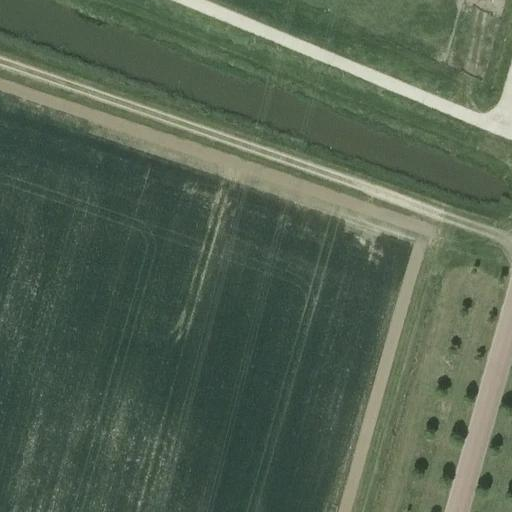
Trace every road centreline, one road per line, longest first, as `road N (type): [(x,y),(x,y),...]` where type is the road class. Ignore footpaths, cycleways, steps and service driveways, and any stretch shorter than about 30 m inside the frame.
road 1 (track): [(447,219),(0,63)]
road 2 (unclassified): [(457,511),(511,312)]
